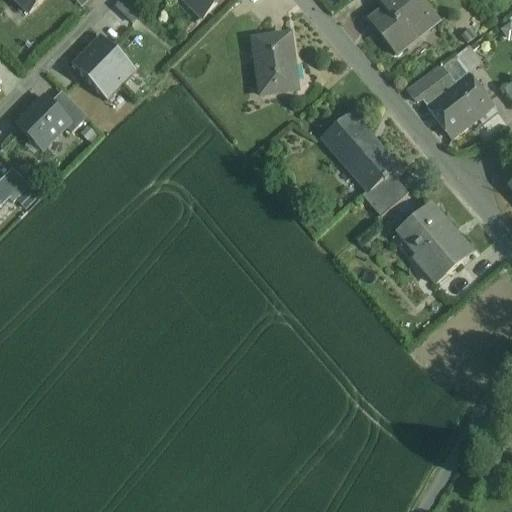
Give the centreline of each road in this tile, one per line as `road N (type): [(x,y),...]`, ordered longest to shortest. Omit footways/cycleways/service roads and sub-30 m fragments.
road 1 (residential): [(511,240),(305,0)]
road 2 (residential): [(425,511),(511,363)]
road 3 (residential): [(116,0),(0,116)]
